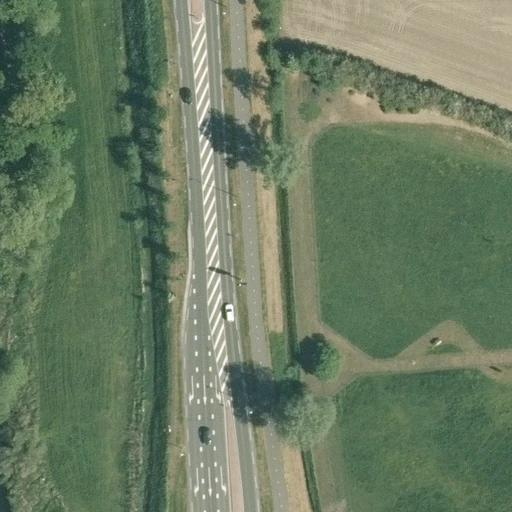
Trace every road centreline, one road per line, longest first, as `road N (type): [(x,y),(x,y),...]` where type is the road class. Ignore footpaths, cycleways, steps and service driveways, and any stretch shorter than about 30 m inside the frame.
road 1 (primary): [(251,511),(208,0)]
road 2 (primary): [(180,0),(210,511)]
